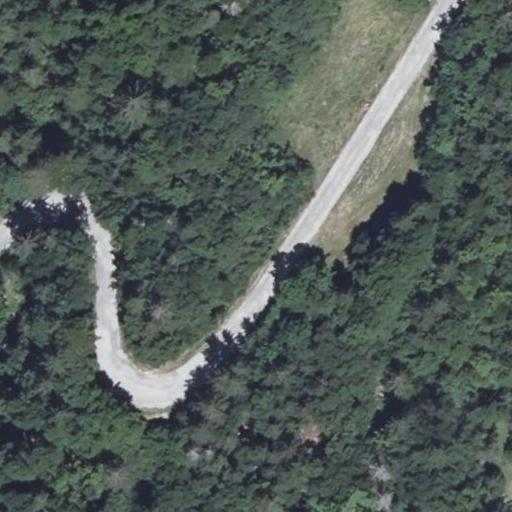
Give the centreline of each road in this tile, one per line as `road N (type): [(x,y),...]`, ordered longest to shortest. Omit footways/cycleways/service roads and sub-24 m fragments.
road 1 (unclassified): [(447,0),(261,299),(201,369),(175,385),(153,394),(117,379),(103,348),(90,226),(77,213),(59,208),(0,239)]
road 2 (track): [(460,0),(437,208),(383,379),(329,478),(306,494),(266,494),(226,511)]
